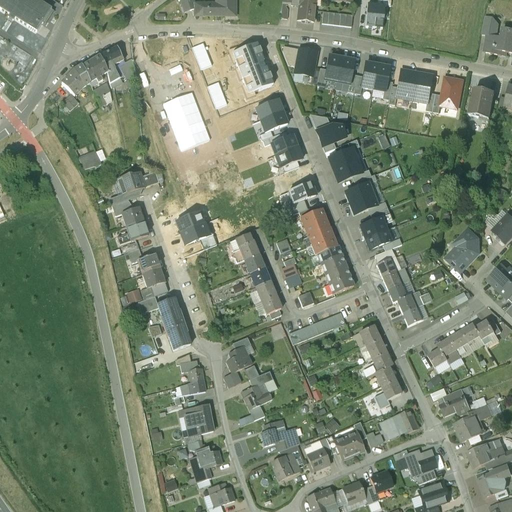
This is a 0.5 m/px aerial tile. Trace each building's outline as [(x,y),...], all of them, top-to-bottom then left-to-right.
[(51,10),(35,0),(0,0),(0,10),(9,16),(8,19),(13,22),(15,19),(27,27),(36,33),(51,10)] [(187,0),(181,2),(185,14),(192,12),(187,0)] [(193,0),(187,0),(192,12),(195,10),(195,5),(193,0)] [(217,0),(217,5),(202,5),(202,15),(202,17),(225,17),(225,15),(235,15),(235,0),(217,0)] [(291,0),(291,5),(291,7),(298,8),(298,6),(300,6),(299,13),(297,13),(297,21),(297,22),(314,23),(313,23),(314,7),(315,7),(315,0),(291,0)] [(384,7),(367,5),(365,28),(382,30),(384,7)] [(352,17),(323,13),(321,25),(351,29),(352,17)] [(511,32),(502,30),(501,39),(487,37),(484,54),(501,57),(502,53),(511,55),(511,32)] [(163,63),(160,41),(144,43),(146,65),(163,63)] [(256,45),(231,55),(248,96),(273,86),(266,69),(265,69),(262,63),(263,62),(256,45)] [(117,48),(99,57),(107,74),(114,70),(112,67),(117,64),(116,60),(121,58),(117,48)] [(295,68),(299,51),(283,48),(282,53),(288,67),(295,68)] [(299,51),(295,68),(294,75),(312,78),(316,54),(299,51)] [(99,57),(82,67),(90,84),(107,74),(99,57)] [(325,82),(336,84),(341,60),(329,57),(326,71),(325,82)] [(123,77),(125,82),(134,81),(131,60),(124,63),(121,58),(116,60),(117,64),(123,77)] [(354,62),(341,60),(336,84),(348,86),(349,86),(351,76),(354,62)] [(110,85),(111,90),(122,84),(120,79),(123,77),(117,64),(112,67),(114,70),(116,79),(111,82),(112,84),(110,85)] [(361,89),(373,91),(377,67),(366,64),(363,78),(361,88),(361,89)] [(82,67),(74,72),(61,85),(74,97),(82,88),(90,84),(82,67)] [(389,69),(377,67),(373,91),(384,93),(386,83),(389,69)] [(114,70),(107,74),(109,83),(111,82),(116,79),(114,70)] [(324,89),(325,82),(326,71),(320,70),(316,87),(324,89)] [(396,99),(412,102),(417,74),(401,71),(397,88),(396,99)] [(433,77),(417,74),(412,102),(427,105),(428,105),(429,95),(433,77)] [(357,77),(351,76),(349,86),(348,86),(347,93),(353,95),(357,77)] [(360,96),(361,89),(361,88),(363,78),(357,77),(353,95),(360,96)] [(462,82),(445,79),(441,97),(439,107),(440,107),(457,111),(462,82)] [(125,82),(125,89),(134,88),(134,81),(125,82)] [(392,84),(386,83),(384,93),(382,100),(389,101),(391,87),(392,84)] [(106,85),(93,93),(96,101),(103,97),(109,93),(106,85)] [(395,106),(396,99),(397,88),(391,87),(389,101),(388,105),(395,106)] [(493,95),(474,91),(469,117),(488,121),(493,95)] [(109,93),(103,97),(105,99),(107,104),(111,102),(109,93)] [(71,95),(61,103),(69,112),(78,104),(71,95)] [(428,105),(427,105),(425,112),(432,113),(435,96),(429,95),(428,105)] [(439,107),(441,97),(435,96),(432,113),(438,115),(440,107),(439,107)] [(99,108),(107,104),(105,99),(103,97),(96,101),(99,108)] [(506,99),(501,98),(498,110),(503,111),(504,108),(506,99)] [(260,123),(282,114),(277,102),(255,110),(260,123)] [(326,111),(316,109),(314,117),(324,119),(326,111)] [(282,114),(260,123),(265,134),(270,132),(287,126),(282,114)] [(309,116),(316,133),(330,128),(327,119),(309,116)] [(316,133),(322,149),(333,144),(345,139),(340,129),(332,127),(330,128),(316,133)] [(272,138),(270,132),(265,134),(259,137),(261,142),(272,138)] [(384,150),(392,147),(387,135),(379,138),(384,150)] [(274,158),(298,148),(294,136),(269,146),(274,158)] [(339,148),(342,155),(351,151),(352,151),(359,149),(356,141),(339,148)] [(94,143),(77,150),(85,171),(103,164),(94,143)] [(333,144),(322,149),(324,154),(335,150),(333,144)] [(303,161),(298,148),(274,158),(279,170),(303,161)] [(333,171),(356,162),(352,151),(351,151),(342,155),(329,160),(333,171)] [(361,174),(356,162),(333,171),(338,184),(352,179),(361,175),(361,174)] [(354,184),(357,183),(371,178),(368,171),(361,174),(361,175),(352,179),(354,184)] [(148,176),(140,179),(139,174),(131,177),(131,176),(122,179),(128,195),(152,187),(148,176)] [(155,174),(148,176),(152,187),(158,184),(155,174)] [(368,185),(368,186),(376,183),(374,176),(371,178),(357,183),(359,189),(368,185)] [(311,184),(288,193),(293,205),(304,201),(315,196),(311,184)] [(349,206),(372,196),(368,186),(368,185),(359,189),(345,194),(349,206)] [(188,186),(166,195),(173,211),(194,202),(188,186)] [(377,208),(376,207),(372,196),(349,206),(354,217),(368,211),(377,208)] [(307,210),(304,201),(293,205),(289,207),(293,216),(298,214),(307,210)] [(122,204),(111,207),(113,214),(124,210),(122,204)] [(368,211),(370,217),(387,210),(384,204),(376,207),(377,208),(368,211)] [(138,210),(121,216),(126,229),(143,223),(138,210)] [(307,210),(298,214),(300,219),(311,215),(309,210),(307,210)] [(387,210),(370,217),(372,222),(382,219),(383,222),(391,219),(387,210)] [(300,219),(304,229),(325,220),(321,211),(311,215),(300,219)] [(175,223),(180,235),(204,225),(199,214),(175,223)] [(511,220),(508,217),(492,233),(505,245),(511,238),(511,220)] [(364,241),(387,232),(383,222),(382,219),(372,222),(358,228),(362,237),(360,238),(362,242),(364,241)] [(325,220),(304,229),(307,238),(308,238),(329,230),(325,220)] [(143,223),(126,229),(131,242),(148,237),(143,223)] [(208,224),(204,225),(180,235),(185,247),(200,241),(213,236),(208,224)] [(329,230),(308,238),(311,247),(333,239),(329,230)] [(468,231),(454,246),(456,248),(456,252),(447,262),(460,274),(478,255),(478,241),(468,231)] [(392,243),(387,232),(364,241),(368,253),(382,247),(392,244),(392,243)] [(213,236),(200,241),(204,251),(217,246),(213,236)] [(247,236),(236,241),(240,251),(232,254),(230,258),(234,260),(236,265),(244,262),(257,256),(252,243),(250,243),(247,236)] [(333,239),(311,247),(315,256),(317,256),(336,248),(333,239)] [(286,240),(276,244),(278,250),(288,246),(286,240)] [(392,244),(382,247),(385,253),(391,251),(401,246),(399,240),(392,243),(392,244)] [(288,246),(278,250),(280,255),(290,251),(288,246)] [(336,248),(317,256),(321,266),(341,257),(337,248),(336,248)] [(378,266),(394,258),(391,251),(385,253),(374,257),(378,266)] [(139,252),(128,255),(130,261),(141,258),(139,252)] [(257,256),(244,262),(250,275),(263,270),(257,256)] [(154,257),(138,263),(142,276),(159,270),(154,257)] [(341,257),(321,266),(325,275),(345,267),(341,257)] [(378,266),(376,267),(382,279),(400,271),(394,258),(378,266)] [(294,259),(284,263),(286,268),(296,264),(294,259)] [(345,267),(325,275),(329,285),(349,277),(345,267)] [(511,272),(509,270),(507,273),(501,268),(491,279),(495,282),(491,286),(507,301),(511,296),(511,272)] [(159,270),(142,276),(147,290),(164,284),(159,270)] [(263,270),(250,275),(256,289),(269,283),(263,270)] [(400,271),(382,279),(387,292),(399,287),(408,283),(403,270),(400,271)] [(349,277),(329,285),(333,296),(353,287),(349,277)] [(269,283),(256,289),(261,302),(274,296),(269,283)] [(399,287),(387,292),(393,304),(396,303),(403,300),(401,295),(403,294),(399,287)] [(152,292),(141,296),(143,302),(154,298),(152,292)] [(309,293),(298,297),(302,308),(313,304),(309,293)] [(274,296),(261,302),(267,316),(280,310),(274,296)] [(403,300),(396,303),(402,316),(413,311),(411,306),(413,306),(409,297),(403,300)] [(143,302),(137,304),(141,315),(158,310),(157,306),(155,298),(154,298),(143,302)] [(157,306),(158,310),(162,321),(161,321),(167,338),(168,337),(173,352),(190,346),(185,334),(186,334),(179,312),(178,313),(174,301),(157,306)] [(413,311),(402,316),(408,329),(419,324),(417,319),(418,319),(415,310),(413,311)] [(340,315),(315,325),(319,336),(345,325),(340,315)] [(487,323),(475,330),(480,339),(481,340),(486,338),(486,339),(494,334),(489,326),(487,323)] [(501,335),(494,323),(489,326),(494,334),(496,338),(501,335)] [(315,325),(304,329),(308,340),(319,336),(315,325)] [(473,327),(462,334),(468,344),(472,342),(473,343),(480,339),(475,330),(473,327)] [(372,328),(359,334),(366,347),(378,341),(372,328)] [(304,329),(288,335),(292,346),(308,340),(304,329)] [(349,332),(339,337),(342,343),(352,338),(349,332)] [(462,334),(450,341),(456,351),(461,349),(462,350),(469,346),(468,344),(462,334)] [(246,339),(231,345),(235,352),(242,348),(249,345),(246,339)] [(378,341),(366,347),(372,360),(384,354),(378,341)] [(450,341),(438,348),(447,363),(449,366),(461,359),(457,353),(456,351),(450,341)] [(235,352),(229,355),(231,361),(226,363),(231,375),(250,366),(242,348),(235,352)] [(440,351),(428,358),(434,369),(439,366),(440,367),(447,363),(440,351)] [(384,354),(372,360),(375,366),(365,371),(368,378),(375,375),(387,369),(391,367),(384,354)] [(189,356),(175,361),(177,367),(179,367),(179,366),(190,364),(189,356)] [(190,364),(179,366),(179,367),(181,375),(188,374),(190,386),(203,383),(200,370),(197,371),(196,363),(190,364)] [(387,369),(375,375),(381,388),(393,382),(387,369)] [(436,386),(441,383),(436,372),(431,375),(436,386)] [(393,382),(381,388),(388,402),(399,396),(393,382)] [(190,386),(187,387),(189,396),(205,393),(203,383),(190,386)] [(254,388),(247,392),(249,397),(256,394),(257,394),(254,388)] [(447,397),(437,401),(438,403),(445,419),(456,414),(458,413),(468,409),(465,401),(469,400),(468,398),(472,396),(469,388),(447,397)] [(444,390),(430,396),(434,404),(438,403),(437,401),(447,397),(444,390)] [(180,392),(171,394),(172,401),(181,398),(180,392)] [(249,397),(244,400),(249,412),(261,406),(256,394),(249,397)] [(483,400),(473,405),(473,407),(477,405),(482,409),(487,407),(483,400)] [(468,409),(458,413),(460,418),(481,410),(482,409),(477,405),(473,407),(468,409)] [(200,408),(186,411),(187,417),(184,418),(188,438),(189,439),(200,436),(198,428),(211,425),(208,412),(202,414),(200,408)] [(465,421),(459,423),(460,425),(454,427),(461,444),(484,435),(479,423),(486,420),(481,410),(463,417),(465,421)] [(409,412),(380,425),(387,440),(404,433),(405,436),(417,431),(409,412)] [(330,432),(341,428),(337,420),(327,423),(330,432)] [(319,433),(327,430),(324,422),(317,425),(319,433)] [(284,432),(282,423),(265,428),(267,434),(261,435),(264,448),(275,444),(279,443),(282,452),(295,447),(298,446),(293,430),(284,432)] [(360,424),(353,426),(356,434),(360,442),(366,439),(365,437),(360,424)] [(356,434),(333,444),(337,452),(341,462),(364,452),(360,442),(356,434)] [(374,438),(372,434),(365,437),(366,439),(370,449),(383,443),(380,435),(374,438)] [(200,436),(189,439),(188,438),(183,439),(185,446),(187,446),(200,442),(201,442),(200,436)] [(333,444),(331,438),(325,441),(331,455),(337,452),(333,444)] [(331,455),(325,441),(319,444),(321,450),(322,450),(326,458),(331,455)] [(200,442),(187,446),(189,451),(201,447),(200,442)] [(492,443),(467,454),(474,471),(486,466),(496,462),(495,461),(492,453),(496,452),(492,443)] [(282,452),(280,453),(283,459),(292,454),(297,452),(295,447),(282,452)] [(210,448),(195,452),(201,471),(221,465),(217,452),(211,454),(210,448)] [(181,460),(190,458),(188,450),(179,452),(181,460)] [(321,450),(306,457),(313,473),(329,466),(326,458),(322,450),(321,450)] [(283,459),(277,462),(278,465),(274,467),(275,470),(273,471),(279,482),(296,474),(291,462),(295,460),(292,454),(283,459)] [(426,459),(417,462),(422,474),(433,470),(436,469),(432,457),(426,459)] [(496,462),(486,466),(488,472),(500,468),(497,460),(495,461),(496,462)] [(492,476),(477,481),(485,500),(495,496),(504,492),(505,485),(503,480),(510,478),(509,477),(506,469),(506,468),(491,474),(492,476)] [(433,470),(422,474),(418,475),(420,481),(436,475),(433,470)] [(386,473),(370,479),(372,487),(375,494),(376,494),(392,487),(386,473)] [(176,480),(165,483),(169,493),(180,490),(176,480)] [(358,484),(342,491),(348,506),(364,500),(364,499),(361,491),(358,484)] [(222,485),(207,490),(209,497),(218,494),(218,493),(224,491),(222,485)] [(372,487),(367,489),(373,504),(379,502),(376,494),(375,494),(372,487)] [(224,491),(218,493),(218,494),(209,497),(213,509),(234,502),(230,489),(224,491)] [(373,504),(367,489),(361,491),(364,499),(364,500),(366,507),(373,504)] [(329,490),(306,499),(311,511),(315,511),(326,507),(334,503),(329,490)] [(438,492),(429,495),(433,507),(447,503),(443,490),(438,492)] [(506,492),(495,496),(497,501),(508,497),(506,492)] [(511,511),(511,507),(511,503),(502,506),(501,505),(494,507),(495,511),(511,511)]
